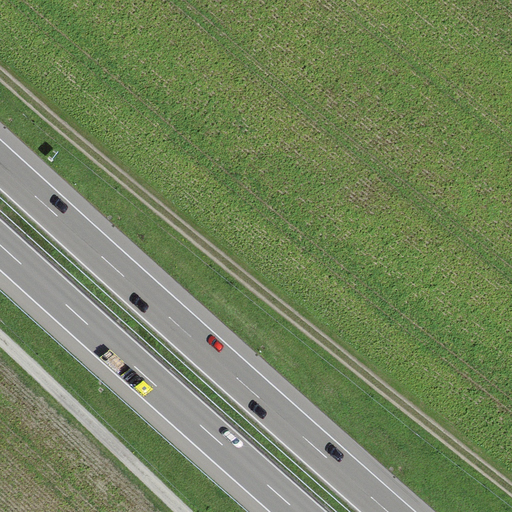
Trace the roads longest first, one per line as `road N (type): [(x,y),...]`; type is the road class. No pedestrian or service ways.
road 1 (track): [(511,487),(0,77)]
road 2 (motorway): [(390,511),(0,161)]
road 3 (motorway): [(0,245),(296,511)]
road 4 (track): [(183,511),(0,335)]
